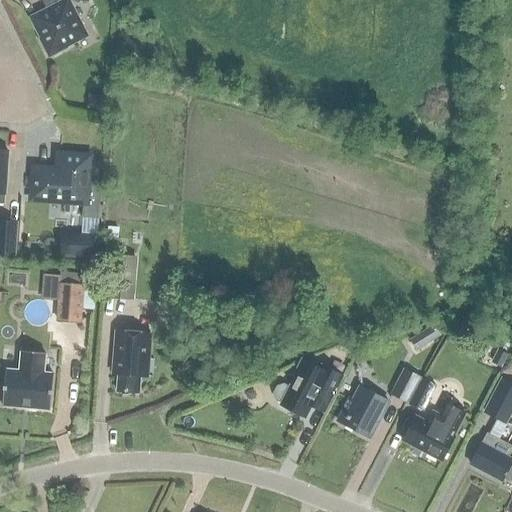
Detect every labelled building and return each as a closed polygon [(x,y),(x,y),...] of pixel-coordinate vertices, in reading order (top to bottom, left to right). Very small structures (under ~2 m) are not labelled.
[(68,0),(71,0),(87,1),(87,0),(54,0),(54,6),(32,18),(42,37),(39,38),(48,56),(66,47),(64,45),(84,35),(68,5),(68,0)] [(101,110),(103,96),(88,94),(86,108),(101,110)] [(59,155),(58,171),(34,169),(32,198),(84,202),(83,217),(97,218),(99,184),(86,183),(88,157),(59,155)] [(16,222),(0,220),(0,252),(13,254),(16,222)] [(117,239),(118,228),(108,227),(107,238),(117,239)] [(91,256),(92,238),(63,236),(61,254),(91,256)] [(109,297),(123,298),(125,270),(135,271),(136,257),(112,255),(109,297)] [(59,284),(56,320),(80,322),(83,286),(59,284)] [(433,323),(421,331),(428,341),(440,333),(439,333),(442,331),(437,323),(434,325),(433,323)] [(114,373),(118,373),(117,391),(139,392),(141,375),(146,376),(149,332),(117,330),(114,373)] [(490,362),(501,368),(508,355),(497,349),(490,362)] [(2,406),(50,410),(53,374),(43,373),(44,353),(21,351),(19,371),(5,370),(2,406)] [(324,413),(327,407),(341,379),(328,372),(327,373),(305,362),(297,377),(297,376),(291,388),(285,385),(278,387),(274,394),(276,401),(282,404),(281,406),(305,418),(312,406),(324,413)] [(391,395),(404,402),(417,378),(404,371),(391,395)] [(421,380),(408,404),(421,411),(434,387),(421,380)] [(484,412),(504,423),(511,408),(511,385),(501,380),(484,412)] [(351,399),(348,398),(336,421),(368,438),(386,402),(357,387),(351,399)] [(415,416),(402,441),(440,461),(464,415),(450,407),(444,418),(432,411),(426,422),(415,416)] [(511,460),(507,458),(511,447),(485,434),(470,463),(488,472),(487,474),(501,481),(503,478),(507,481),(511,479),(511,461),(511,460)]
